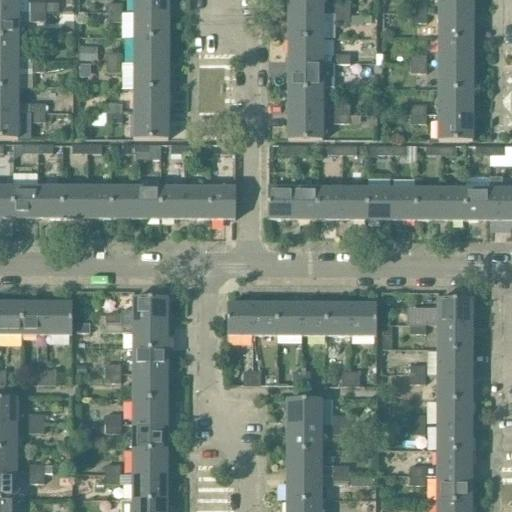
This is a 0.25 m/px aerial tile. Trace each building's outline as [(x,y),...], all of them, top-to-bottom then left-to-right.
[(0,0),(0,15),(19,16),(18,0),(0,0)] [(168,0),(134,0),(134,16),(169,16),(168,0)] [(288,0),(288,17),(323,17),(323,0),(288,0)] [(439,0),(439,18),(474,18),(473,0),(439,0)] [(30,5),(30,16),(46,16),(46,14),(59,14),(59,6),(46,6),(46,5),(30,5)] [(107,6),(107,16),(123,16),(123,5),(107,6)] [(335,6),(335,17),(351,17),(351,6),(335,6)] [(411,6),(412,18),(427,18),(427,6),(411,6)] [(0,39),(19,40),(19,16),(0,15),(0,39)] [(46,24),(46,16),(30,16),(30,24),(46,24)] [(108,25),(123,25),(123,16),(107,16),(108,25)] [(134,16),(134,41),(168,42),(169,16),(134,16)] [(323,42),(323,17),(288,17),(288,42),(323,42)] [(351,25),(351,17),(335,17),(335,25),(351,25)] [(473,43),(474,18),(439,18),(439,43),(473,43)] [(0,39),(0,65),(19,66),(30,66),(46,66),(46,56),(19,56),(19,40),(0,39)] [(134,41),(134,66),(168,66),(168,42),(134,41)] [(289,68),(323,68),(323,42),(288,42),(289,68)] [(439,43),(439,68),(473,68),(473,43),(439,43)] [(97,64),(97,50),(80,50),(80,64),(97,64)] [(334,56),(334,68),(350,67),(350,57),(334,56)] [(107,57),(107,66),(122,66),(122,57),(107,57)] [(411,57),(411,68),(427,68),(427,57),(411,57)] [(0,90),(19,91),(19,66),(0,65),(0,90)] [(30,66),(30,75),(46,75),(46,66),(30,66)] [(122,76),(122,66),(107,66),(104,66),(104,73),(107,73),(107,76),(122,76)] [(168,91),(168,66),(134,66),(134,91),(168,91)] [(323,92),(323,68),(289,68),(289,92),(323,92)] [(427,76),(427,68),(411,68),(412,76),(427,76)] [(473,93),(473,68),(439,68),(439,93),(473,93)] [(0,90),(0,115),(19,116),(19,91),(0,90)] [(134,91),(134,116),(168,117),(168,91),(134,91)] [(289,117),(323,117),(323,92),(289,92),(289,117)] [(439,93),(439,118),(473,118),(473,93),(439,93)] [(30,107),(30,116),(46,116),(46,107),(30,107)] [(107,107),(107,116),(122,116),(122,107),(107,107)] [(334,117),(350,117),(354,116),(354,108),(350,108),(350,107),(334,107),(334,117)] [(411,107),(411,118),(427,118),(427,107),(411,107)] [(0,141),(18,141),(19,116),(0,115),(0,141)] [(46,125),(46,116),(30,116),(30,125),(46,125)] [(122,126),(122,116),(107,116),(107,125),(122,126)] [(168,142),(168,117),(134,116),(134,142),(168,142)] [(323,142),(323,117),(289,117),(289,142),(323,142)] [(334,126),(350,126),(350,117),(334,117),(334,126)] [(427,127),(427,118),(411,118),(411,127),(427,127)] [(473,143),(473,118),(439,118),(439,143),(473,143)] [(73,156),(86,156),(86,147),(73,147),(73,156)] [(102,147),(86,147),(86,156),(102,156),(102,147)] [(23,157),(37,157),(37,148),(23,148),(23,157)] [(53,148),(37,148),(37,157),(53,157),(53,148)] [(121,157),(137,157),(136,148),(121,148),(121,157)] [(151,148),(136,148),(137,157),(151,157),(151,148)] [(171,157),(186,157),(186,148),(172,148),(171,157)] [(201,148),(186,148),(186,157),(201,157),(201,148)] [(221,158),(236,158),(236,148),(221,148),(221,158)] [(278,157),(293,158),(294,148),(278,148),(278,157)] [(308,148),(294,148),(293,158),(308,157),(308,148)] [(328,158),(342,158),(342,148),(328,148),(328,158)] [(357,148),(342,148),(342,158),(357,158),(357,148)] [(377,158),(392,158),(392,148),(377,148),(377,158)] [(406,148),(392,148),(392,158),(406,158),(406,148)] [(427,158),(442,158),(442,148),(427,148),(427,158)] [(456,148),(442,148),(442,158),(456,158),(456,148)] [(476,158),(491,158),(492,149),(476,149),(476,158)] [(506,149),(492,149),(491,158),(506,158),(506,149)] [(12,190),(0,189),(0,221),(13,222),(12,190)] [(13,222),(37,222),(37,190),(12,190),(13,222)] [(61,190),(37,190),(37,222),(61,222),(61,190)] [(61,222),(86,222),(86,190),(61,190),(61,222)] [(112,190),(86,190),(86,222),(112,222),(112,190)] [(112,222),(137,222),(137,190),(112,190),(112,222)] [(162,190),(137,190),(137,222),(162,222),(162,190)] [(162,222),(186,222),(186,190),(162,190),(162,222)] [(210,190),(186,190),(186,222),(210,222),(210,190)] [(236,222),(236,190),(210,190),(210,222),(236,222)] [(293,223),(293,191),(268,191),(268,223),(293,223)] [(317,191),(293,191),(293,223),(317,223),(317,191)] [(342,223),(342,191),(317,191),(317,223),(342,223)] [(366,191),(342,191),(342,223),(366,223),(366,191)] [(391,223),(391,191),(366,191),(366,223),(391,223)] [(417,191),(391,191),(391,223),(417,223),(417,191)] [(441,223),(441,191),(417,191),(417,223),(441,223)] [(466,191),(441,191),(441,223),(466,223),(466,191)] [(491,223),(490,191),(466,191),(466,223),(491,223)] [(511,191),(490,191),(491,223),(511,223),(511,191)] [(134,300),(134,328),(168,328),(168,301),(134,300)] [(438,328),(472,328),(472,301),(439,301),(438,301),(438,328)] [(0,338),(23,338),(23,306),(0,305),(0,338)] [(23,338),(47,338),(47,306),(23,306),(23,338)] [(73,306),(72,306),(47,306),(47,338),(73,338),(73,306)] [(228,306),(227,339),(252,339),(252,307),(228,306)] [(277,307),(252,307),(252,339),(277,339),(277,307)] [(303,307),(277,307),(277,339),(303,339),(303,307)] [(327,307),(303,307),(303,339),(327,339),(327,307)] [(352,307),(327,307),(327,339),(327,348),(351,349),(351,339),(352,307)] [(377,307),(352,307),(351,339),(377,339),(377,307)] [(106,317),(107,327),(122,328),(122,317),(106,317)] [(90,327),(78,327),(78,337),(90,337),(90,327)] [(134,336),(134,352),(168,353),(168,328),(134,328),(122,328),(107,327),(107,336),(134,336)] [(393,338),(392,328),(383,328),(383,338),(393,338)] [(426,328),(403,328),(403,337),(425,337),(426,328)] [(472,328),(438,328),(438,354),(472,354),(472,328)] [(134,352),(133,377),(168,377),(168,353),(134,352)] [(472,354),(438,354),(437,378),(472,378),(472,354)] [(89,367),(80,367),(80,377),(89,377),(89,367)] [(106,367),(106,377),(122,377),(122,367),(106,367)] [(410,368),(410,377),(426,378),(426,368),(410,368)] [(39,388),(47,388),(47,373),(39,373),(39,388)] [(56,373),(47,373),(47,388),(56,388),(56,373)] [(244,389),(252,390),(252,374),(244,374),(244,389)] [(261,374),(252,374),(252,390),(261,390),(261,374)] [(293,390),(302,390),(302,374),(293,374),(293,390)] [(311,374),(302,374),(302,390),(311,390),(311,374)] [(343,390),(351,390),(351,375),(343,375),(343,390)] [(360,375),(351,375),(351,390),(360,390),(360,375)] [(122,386),(122,377),(106,377),(106,386),(122,386)] [(168,403),(168,377),(133,377),(133,403),(168,403)] [(426,387),(426,378),(410,377),(410,387),(426,387)] [(472,378),(437,378),(437,403),(472,403),(472,378)] [(0,400),(0,427),(18,428),(18,401),(0,400)] [(288,429),(322,429),(322,402),(288,402),(288,429)] [(133,403),(133,428),(168,429),(168,403),(133,403)] [(472,403),(437,403),(437,430),(472,430),(472,403)] [(30,417),(30,428),(45,428),(45,417),(30,417)] [(106,417),(106,428),(122,428),(122,417),(106,417)] [(334,418),(334,428),(349,428),(349,419),(334,418)] [(402,430),(410,429),(426,429),(426,419),(410,418),(410,421),(402,420),(402,430)] [(0,453),(17,454),(18,428),(0,427),(0,453)] [(122,437),(122,428),(106,428),(106,437),(122,437)] [(167,453),(168,429),(133,428),(133,453),(167,453)] [(350,438),(349,428),(334,428),(334,438),(350,438)] [(288,452),(322,453),(322,429),(288,429),(288,452)] [(426,438),(426,429),(410,429),(410,438),(426,438)] [(472,430),(437,430),(437,455),(472,455),(472,430)] [(349,469),(334,469),(322,469),(322,453),(288,452),(288,478),(322,478),(334,478),(349,478),(349,469)] [(0,453),(0,478),(17,479),(17,454),(0,453)] [(133,453),(133,478),(167,478),(167,453),(133,453)] [(437,479),(472,479),(472,455),(437,455),(437,469),(410,469),(410,479),(425,479),(437,479)] [(52,479),(52,468),(29,468),(29,479),(52,479)] [(105,478),(121,478),(121,468),(105,468),(105,478)] [(0,503),(17,504),(17,479),(0,478),(0,503)] [(121,487),(121,478),(105,478),(95,478),(95,487),(105,487),(121,487)] [(133,503),(167,503),(167,478),(133,478),(133,487),(133,503)] [(288,503),(322,503),(322,478),(288,478),(288,503)] [(349,488),(349,478),(334,478),(333,488),(349,488)] [(29,479),(29,487),(45,487),(45,486),(52,486),(52,479),(29,479)] [(425,479),(410,479),(410,488),(425,488),(425,479)] [(437,504),(472,504),(472,479),(437,479),(437,504)] [(0,503),(0,511),(16,511),(17,504),(0,503)] [(133,503),(132,511),(167,511),(167,503),(133,503)] [(322,511),(322,503),(288,503),(287,511),(322,511)]
